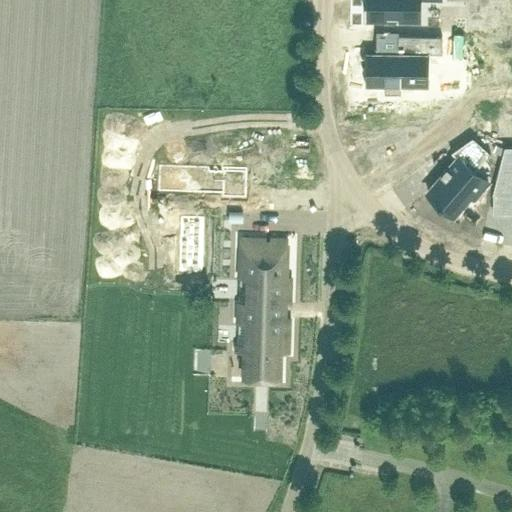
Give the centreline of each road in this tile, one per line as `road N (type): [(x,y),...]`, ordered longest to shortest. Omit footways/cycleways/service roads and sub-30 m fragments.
road 1 (unclassified): [(285,511),(318,401),(334,236),(354,189)]
road 2 (residential): [(354,189),(326,113),(324,0)]
road 3 (residential): [(511,273),(435,252),(354,189)]
